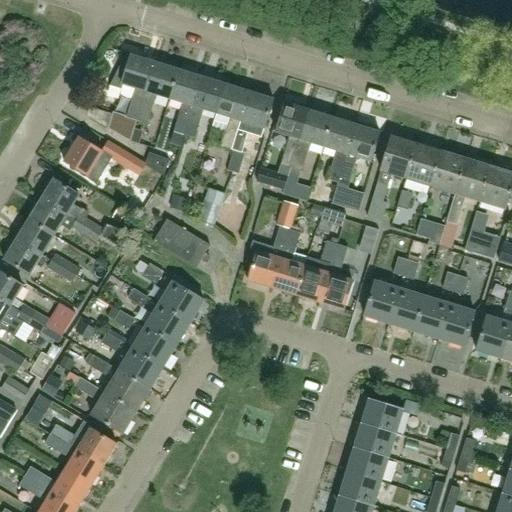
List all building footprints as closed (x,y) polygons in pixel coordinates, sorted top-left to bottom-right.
[(120,64),(109,87),(120,91),(122,86),(135,90),(133,98),(132,98),(126,118),(113,114),(108,129),(130,144),(137,121),(154,63),(130,55),(126,66),(120,64)] [(169,100),(178,70),(154,63),(137,121),(147,124),(156,96),(169,100)] [(183,135),(201,76),(178,70),(169,100),(181,104),(173,132),(183,135)] [(201,76),(183,135),(195,138),(203,111),(216,115),(225,84),(201,76)] [(231,150),(249,91),(225,84),(216,115),(212,128),(225,132),(221,147),(231,150)] [(249,91),(231,150),(242,153),(251,125),(265,129),(274,98),(249,91)] [(292,169),(309,110),(285,102),(276,132),(290,136),(282,166),(292,169)] [(309,110),(292,169),(302,172),(311,143),(323,147),(332,116),(309,110)] [(339,182),(356,124),(332,116),(323,147),(337,151),(329,180),(339,182)] [(356,124),(339,182),(349,186),(357,157),(372,162),(381,131),(356,124)] [(80,137),(64,163),(88,177),(98,184),(113,160),(118,163),(139,176),(146,165),(118,148),(108,142),(102,151),(80,137)] [(366,217),(381,221),(387,203),(383,202),(387,187),(388,187),(391,176),(406,180),(417,144),(392,137),(381,173),(380,172),(366,217)] [(430,188),(441,152),(417,144),(406,180),(430,188)] [(164,175),(168,164),(169,160),(149,152),(145,164),(164,175)] [(441,152),(430,188),(454,195),(456,195),(466,160),(441,152)] [(238,174),(241,164),(229,160),(226,170),(238,174)] [(455,231),(456,225),(457,225),(465,198),(480,203),(491,167),(466,160),(456,195),(454,195),(446,222),(447,222),(444,231),(450,234),(452,229),(455,231)] [(511,173),(491,167),(480,203),(505,211),(511,187),(511,173)] [(79,216),(85,220),(89,214),(82,209),(80,211),(73,207),(79,196),(52,180),(40,201),(76,222),(79,216)] [(213,227),(223,193),(208,188),(198,220),(213,227)] [(78,201),(107,212),(112,200),(82,189),(78,201)] [(412,194),(402,190),(397,207),(408,210),(412,194)] [(91,223),(85,220),(79,216),(76,222),(40,201),(28,221),(54,236),(60,226),(71,232),(72,229),(84,236),(91,223)] [(333,237),(337,213),(320,210),(316,234),(333,237)] [(464,250),(490,258),(496,237),(482,232),(487,217),(476,213),(464,250)] [(201,260),(206,264),(211,257),(205,253),(210,245),(167,219),(153,242),(196,268),(201,260)] [(42,257),(42,256),(54,236),(28,221),(16,241),(42,257)] [(101,238),(104,231),(91,223),(84,236),(97,244),(101,238)] [(272,287),(290,229),(286,227),(280,226),(277,237),(274,247),(253,241),(246,262),(253,264),(248,280),(272,287)] [(380,230),(366,226),(362,238),(376,242),(380,230)] [(104,231),(101,238),(121,250),(129,235),(107,227),(104,231)] [(296,295),(305,266),(291,261),(300,232),(290,229),(272,287),(296,295)] [(317,270),(308,267),(305,266),(296,295),(319,302),(337,243),(327,240),(317,270)] [(51,262),(42,257),(16,241),(4,261),(29,277),(36,265),(46,271),(51,262)] [(337,243),(319,302),(344,310),(353,280),(339,276),(348,246),(337,243)] [(511,247),(511,248),(504,245),(499,261),(511,264),(511,247)] [(55,256),(51,262),(47,269),(59,276),(67,263),(55,256)] [(403,277),(408,260),(398,257),(393,274),(403,277)] [(414,280),(418,264),(408,260),(403,277),(414,280)] [(67,263),(59,276),(73,284),(80,271),(67,263)] [(141,276),(156,285),(161,275),(147,266),(141,276)] [(0,299),(11,307),(23,286),(0,272),(0,299)] [(453,292),(457,276),(447,272),(442,289),(453,292)] [(457,276),(453,292),(463,295),(468,279),(457,276)] [(158,304),(189,323),(203,300),(171,281),(158,304)] [(389,323),(400,288),(375,281),(365,316),(389,323)] [(112,305),(120,287),(108,282),(100,299),(112,305)] [(414,331),(424,296),(400,288),(389,323),(414,331)] [(142,307),(148,298),(133,289),(128,298),(142,307)] [(438,338),(449,303),(424,296),(414,331),(438,338)] [(21,327),(24,322),(18,318),(21,313),(11,307),(0,299),(0,324),(5,317),(21,327)] [(449,303),(438,338),(463,346),(473,311),(449,303)] [(176,345),(189,323),(158,304),(144,326),(176,345)] [(30,325),(38,312),(26,305),(21,313),(18,318),(24,322),(30,325)] [(129,329),(135,320),(120,311),(114,320),(129,329)] [(42,333),(45,327),(50,319),(38,312),(30,325),(42,333)] [(500,358),(511,323),(486,315),(476,350),(500,358)] [(511,361),(511,320),(511,323),(500,358),(511,361)] [(77,331),(89,338),(95,328),(83,321),(77,331)] [(131,347),(162,367),(176,345),(144,326),(131,347)] [(116,351),(122,342),(107,333),(101,343),(116,351)] [(0,363),(4,366),(12,352),(0,344),(0,363)] [(117,370),(148,390),(162,367),(131,347),(117,370)] [(12,352),(4,366),(16,373),(25,359),(12,352)] [(92,355),(87,363),(86,365),(111,380),(104,392),(103,393),(135,412),(148,390),(117,370),(92,355)] [(74,387),(98,402),(90,415),(122,434),(135,412),(103,393),(104,392),(80,377),(79,377),(75,375),(69,371),(63,368),(59,375),(75,385),(74,387)] [(1,388),(22,401),(29,390),(8,376),(1,388)] [(16,410),(0,400),(0,416),(9,421),(16,410)] [(369,400),(362,424),(395,434),(403,410),(369,400)] [(25,422),(38,428),(48,407),(35,401),(25,422)] [(404,408),(403,410),(416,414),(419,405),(405,401),(403,408),(404,408)] [(0,416),(0,434),(9,421),(0,416)] [(50,433),(102,465),(114,443),(89,428),(82,440),(55,424),(50,433)] [(362,424),(354,448),(388,459),(395,434),(362,424)] [(63,470),(89,486),(102,465),(50,433),(44,443),(70,458),(63,470)] [(446,450),(454,453),(459,436),(451,433),(446,450)] [(461,455),(470,457),(475,441),(466,438),(461,455)] [(354,448),(347,473),(381,483),(388,459),(354,448)] [(449,469),(454,453),(446,450),(441,466),(449,469)] [(465,474),(470,457),(461,455),(456,471),(465,474)] [(89,486),(63,470),(56,482),(30,467),(24,476),(77,507),(89,486)] [(511,469),(510,469),(502,493),(511,496),(511,469)] [(347,473),(339,497),(373,507),(381,483),(347,473)] [(73,511),(77,507),(24,476),(19,485),(44,500),(37,511),(73,511)] [(431,499),(439,502),(445,484),(436,482),(431,499)] [(446,503),(455,506),(460,489),(451,487),(446,503)] [(511,511),(511,496),(502,493),(496,511),(511,511)] [(339,497),(334,511),(371,511),(373,507),(339,497)] [(436,511),(439,502),(431,499),(426,511),(436,511)] [(453,511),(455,506),(446,503),(443,511),(453,511)]
